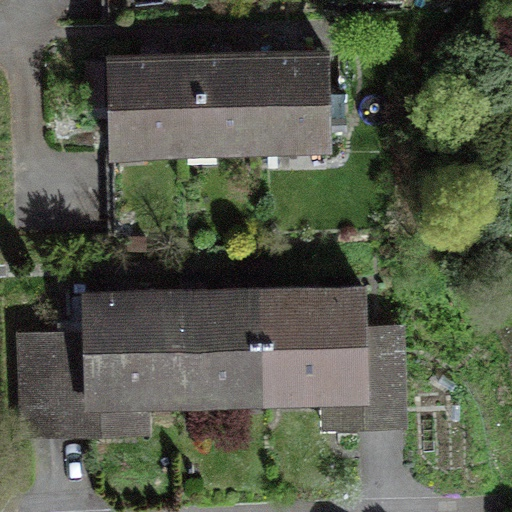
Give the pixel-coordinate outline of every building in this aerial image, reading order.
[(167,0),(109,0),(110,20),(168,18),(167,0)] [(325,54),(255,57),(258,144),(328,142),(325,54)] [(185,147),(258,144),(255,57),(182,59),(185,147)] [(167,147),(185,147),(182,59),(110,61),(113,177),(167,175),(167,147)] [(113,177),(116,203),(168,200),(167,175),(113,177)] [(170,231),(168,200),(116,203),(118,234),(170,231)] [(85,290),(86,358),(87,433),(126,433),(125,392),(188,391),(186,289),(85,290)] [(262,289),(186,289),(188,391),(261,391),(262,289)] [(358,290),(262,289),(261,391),(348,392),(347,424),(398,425),(398,338),(357,338),(358,290)] [(56,434),(87,433),(86,358),(55,358),(56,434)]
